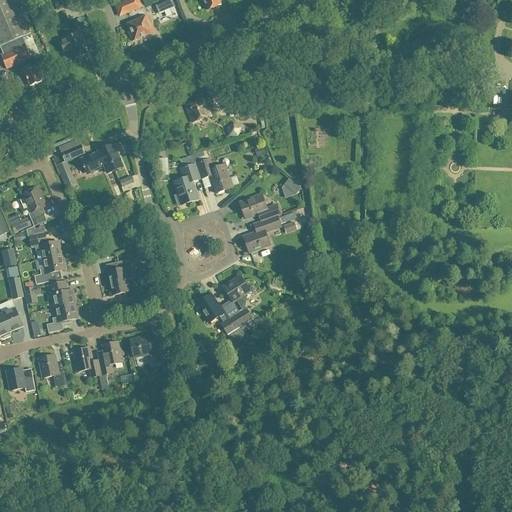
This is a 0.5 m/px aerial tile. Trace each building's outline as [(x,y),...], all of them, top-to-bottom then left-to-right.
[(0,0),(0,47),(4,55),(26,45),(23,38),(31,34),(15,0),(0,0)] [(53,0),(58,10),(71,4),(69,0),(53,0)] [(119,17),(142,7),(139,0),(126,0),(114,5),(119,17)] [(202,0),(207,10),(220,5),(217,0),(202,0)] [(172,5),(173,13),(181,12),(180,4),(172,5)] [(131,42),(153,32),(146,16),(124,25),(131,42)] [(70,36),(70,37),(59,41),(64,53),(70,51),(73,59),(85,55),(77,34),(70,36)] [(33,53),(41,50),(38,41),(30,44),(33,53)] [(26,45),(4,55),(1,56),(7,69),(24,62),(26,67),(23,69),(30,86),(42,81),(39,76),(42,75),(37,63),(36,63),(34,59),(32,59),(26,45)] [(186,108),(191,121),(210,112),(205,99),(186,108)] [(234,106),(235,117),(254,114),(253,103),(234,106)] [(369,124),(370,103),(359,103),(358,117),(356,118),(356,123),(369,124)] [(77,140),(59,147),(65,161),(84,153),(81,145),(80,145),(77,140)] [(115,170),(123,167),(119,157),(114,144),(105,148),(114,170),(115,170)] [(107,173),(115,170),(114,170),(105,148),(97,151),(98,152),(81,159),(86,172),(104,164),(107,173)] [(209,159),(196,163),(202,180),(210,177),(216,194),(232,188),(224,166),(213,169),(209,159)] [(164,163),(156,163),(157,181),(167,180),(167,173),(165,173),(164,163)] [(200,180),(195,164),(180,169),(183,179),(174,182),(182,205),(198,200),(192,183),(200,180)] [(60,173),(66,188),(77,184),(70,169),(60,173)] [(132,176),(120,181),(122,187),(134,182),(132,176)] [(301,203),(309,196),(297,184),(289,191),(301,203)] [(32,213),(29,214),(32,221),(44,215),(42,209),(47,206),(46,206),(38,188),(24,194),(32,213)] [(224,201),(231,196),(227,191),(220,196),(224,201)] [(261,222),(280,215),(276,205),(267,209),(262,195),(239,203),(245,220),(258,215),(261,222)] [(231,218),(241,215),(238,207),(229,210),(231,218)] [(280,215),(261,222),(253,225),(256,232),(243,237),(249,253),(270,245),(265,232),(281,227),(277,217),(280,216),(280,215)] [(58,242),(47,245),(43,228),(28,231),(32,249),(35,248),(36,252),(41,251),(43,259),(63,254),(62,249),(60,250),(58,242)] [(51,232),(56,241),(64,237),(59,228),(51,232)] [(43,259),(43,260),(45,269),(40,270),(41,275),(34,276),(36,285),(51,282),(49,274),(64,271),(63,263),(65,263),(63,254),(43,259)] [(214,267),(219,263),(215,257),(210,260),(214,267)] [(110,284),(127,280),(126,273),(132,272),(129,260),(117,263),(119,270),(108,272),(110,284)] [(246,298),(244,295),(250,291),(240,277),(223,288),(233,303),(236,300),(240,307),(245,304),(246,298)] [(9,280),(13,299),(23,297),(19,278),(9,280)] [(129,287),(127,280),(110,284),(113,296),(124,293),(126,300),(137,298),(135,286),(129,287)] [(51,294),(54,309),(75,305),(72,290),(67,292),(65,282),(48,286),(50,294),(51,294)] [(40,286),(26,289),(28,304),(36,302),(34,295),(41,293),(40,286)] [(223,314),(211,294),(197,304),(209,323),(223,314)] [(75,305),(54,309),(56,318),(52,319),(53,324),(46,325),(48,334),(64,330),(62,322),(77,319),(76,313),(77,312),(75,305)] [(15,308),(2,314),(10,332),(23,327),(15,308)] [(232,318),(240,330),(253,321),(246,309),(232,318)] [(9,333),(10,332),(2,314),(0,314),(0,336),(2,336),(3,337),(10,334),(9,333)] [(222,324),(229,336),(240,330),(232,318),(222,324)] [(137,338),(137,339),(130,340),(134,358),(150,354),(152,363),(164,360),(160,341),(153,343),(151,335),(137,338)] [(102,346),(103,351),(97,352),(98,360),(101,376),(112,374),(110,366),(122,363),(120,355),(117,343),(102,346)] [(99,377),(101,376),(98,360),(91,362),(89,348),(74,352),(76,364),(75,364),(77,372),(89,370),(91,378),(99,377)] [(55,355),(39,359),(43,379),(54,376),(56,388),(67,385),(64,371),(59,372),(55,355)] [(35,391),(33,378),(27,379),(24,377),(22,368),(7,371),(10,391),(25,388),(26,392),(35,391)] [(76,388),(64,390),(65,398),(77,397),(76,388)]
